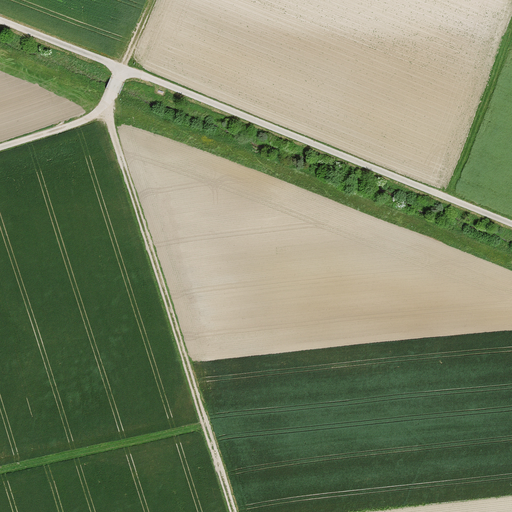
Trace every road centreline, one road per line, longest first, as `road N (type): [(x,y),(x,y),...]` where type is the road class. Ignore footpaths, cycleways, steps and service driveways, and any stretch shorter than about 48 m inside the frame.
road 1 (track): [(0,21),(511,223)]
road 2 (track): [(0,149),(100,111),(123,69)]
